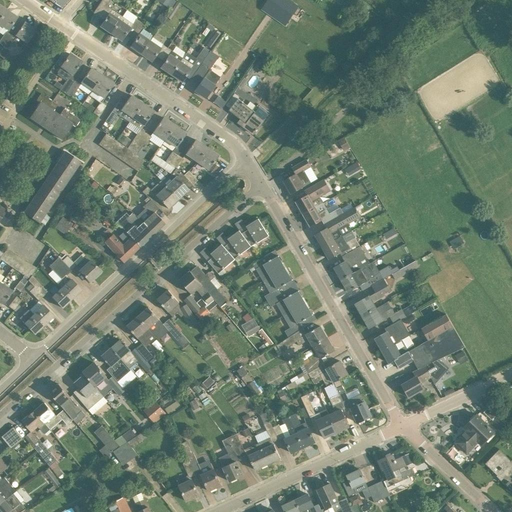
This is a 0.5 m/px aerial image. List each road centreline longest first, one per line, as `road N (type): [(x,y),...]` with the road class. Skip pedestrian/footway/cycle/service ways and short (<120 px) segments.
road 1 (residential): [(0,415),(261,184)]
road 2 (residential): [(244,161),(31,359)]
road 3 (residential): [(401,424),(261,184)]
road 4 (unclassified): [(261,184),(456,0)]
road 5 (residential): [(244,161),(69,31)]
road 6 (residential): [(215,511),(401,424)]
road 7 (residential): [(0,133),(69,31)]
road 8 (residential): [(488,511),(401,424)]
